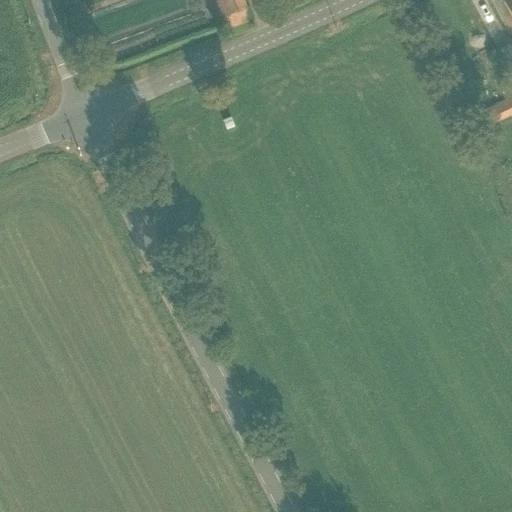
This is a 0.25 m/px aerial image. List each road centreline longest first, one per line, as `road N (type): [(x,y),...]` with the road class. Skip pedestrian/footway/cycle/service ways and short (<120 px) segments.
road 1 (residential): [(287,511),(84,118)]
road 2 (tertiary): [(84,118),(356,0)]
road 3 (unclassified): [(84,118),(40,0)]
